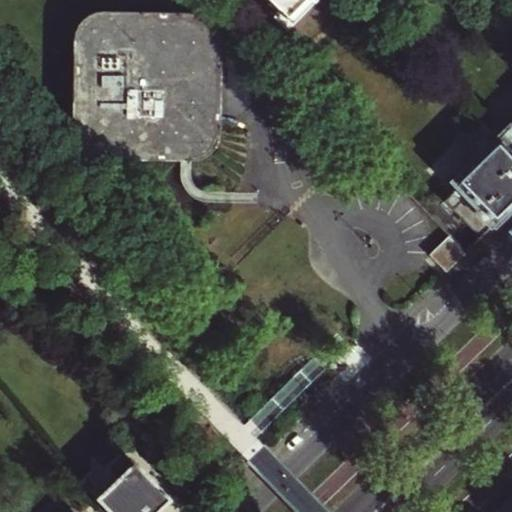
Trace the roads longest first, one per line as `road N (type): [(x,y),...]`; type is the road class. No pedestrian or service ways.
road 1 (tertiary): [(511,258),(249,511)]
road 2 (primary): [(511,357),(352,511)]
road 3 (primary): [(398,511),(511,402)]
